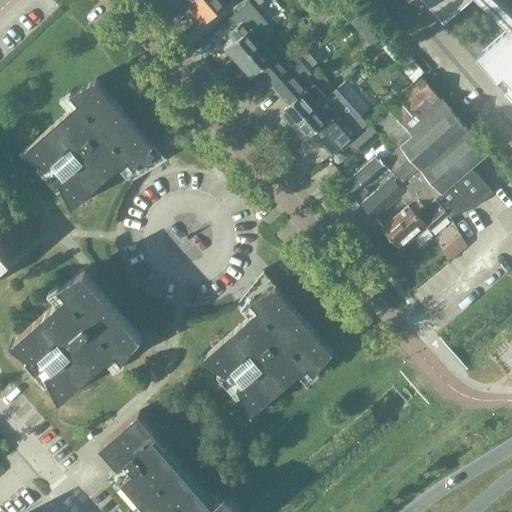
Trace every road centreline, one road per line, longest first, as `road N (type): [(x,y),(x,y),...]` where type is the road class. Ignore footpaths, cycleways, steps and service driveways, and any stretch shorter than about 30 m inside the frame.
road 1 (residential): [(259,173),(110,0)]
road 2 (residential): [(406,340),(259,173)]
road 3 (residential): [(216,218),(183,204),(153,227),(159,264),(188,277)]
